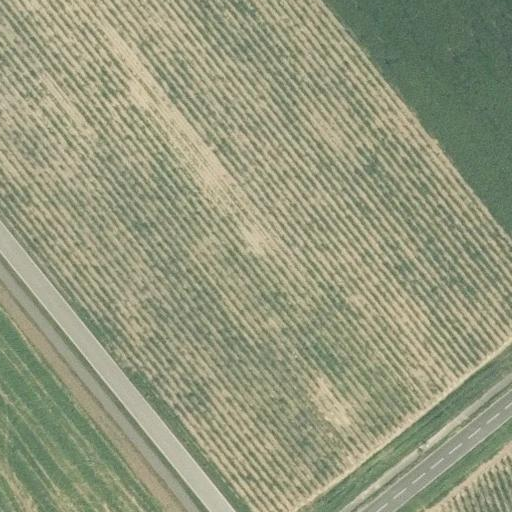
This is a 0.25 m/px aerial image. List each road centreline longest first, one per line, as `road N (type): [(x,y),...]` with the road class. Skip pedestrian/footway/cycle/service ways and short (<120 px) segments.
road 1 (unclassified): [(0,235),(222,511)]
road 2 (tertiary): [(377,511),(511,403)]
